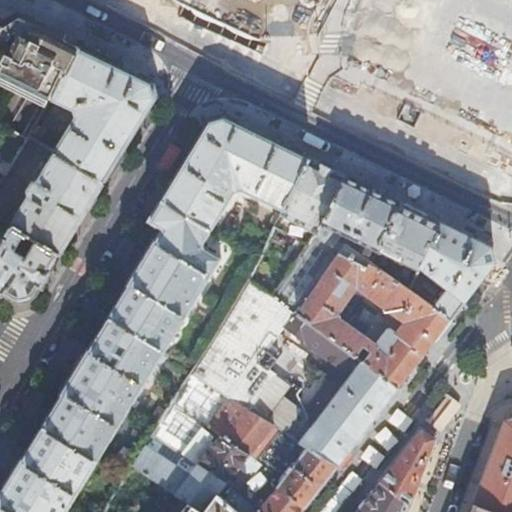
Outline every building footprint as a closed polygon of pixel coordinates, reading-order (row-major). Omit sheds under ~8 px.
[(411,1),(400,23),(411,28),(422,6),(411,1)] [(28,35),(34,23),(27,20),(22,32),(28,35)] [(52,269),(62,254),(12,223),(5,233),(0,229),(0,77),(3,72),(54,96),(66,70),(70,72),(82,47),(34,23),(28,35),(22,32),(0,21),(0,291),(4,293),(4,292),(13,297),(37,293),(41,288),(42,288),(49,276),(53,270),(52,269)] [(56,150),(106,180),(131,140),(157,97),(155,90),(153,82),(103,57),(82,47),(70,72),(66,70),(54,96),(75,110),(77,115),(56,150)] [(283,212),(310,159),(299,153),(253,130),(227,117),(212,122),(194,151),(165,200),(213,230),(237,193),(244,191),(283,212)] [(85,216),(106,180),(56,150),(48,163),(44,160),(39,169),(43,171),(39,179),(33,180),(28,188),(30,194),(12,223),(62,254),(85,216)] [(347,176),(310,159),(283,212),(276,227),(309,243),(315,234),(317,236),(347,176)] [(360,183),(347,176),(317,236),(335,248),(343,233),(365,244),(360,254),(372,263),(379,250),(402,203),(388,197),(360,183)] [(213,230),(165,200),(152,221),(166,229),(158,242),(156,241),(151,275),(129,284),(131,285),(111,318),(166,352),(223,259),(208,249),(206,243),(213,230)] [(422,213),(402,203),(379,250),(420,270),(421,266),(443,223),(422,213)] [(492,247),(443,223),(421,266),(449,288),(434,307),(452,320),(460,309),(496,263),(492,247)] [(347,245),(341,252),(335,248),(317,236),(315,234),(309,243),(272,295),(399,388),(408,376),(420,360),(436,340),(452,320),(434,307),(410,290),(372,263),(360,254),(347,245)] [(272,295),(251,279),(238,302),(196,370),(192,375),(274,427),(280,431),(284,433),(288,427),(292,422),(279,413),(279,407),(291,390),(299,394),(322,364),(281,333),(285,328),(352,377),(342,391),(322,376),(305,397),(321,408),(323,406),(327,408),(305,437),(300,443),(309,449),(337,467),(342,460),(363,433),(381,411),(399,388),(272,295)] [(100,460),(166,352),(111,318),(91,351),(89,350),(78,369),(63,393),(65,394),(45,427),(100,460)] [(192,503),(205,511),(217,495),(219,496),(228,484),(250,457),(274,427),(192,375),(173,405),(153,436),(133,467),(192,503)] [(511,511),(511,423),(508,424),(476,510),(481,511),(511,511)] [(68,511),(100,460),(45,427),(25,460),(23,459),(14,474),(0,496),(0,511),(68,511)] [(256,461),(280,431),(274,427),(250,457),(256,461)] [(422,433),(380,486),(411,510),(436,443),(428,438),(422,433)] [(325,482),(337,467),(309,449),(279,487),(304,508),(312,498),(325,482)] [(359,511),(409,511),(411,510),(380,486),(360,510),(359,511)] [(301,511),(304,508),(279,487),(262,509),(266,511),(301,511)] [(238,511),(219,496),(217,495),(205,511),(192,503),(185,511),(238,511)]
